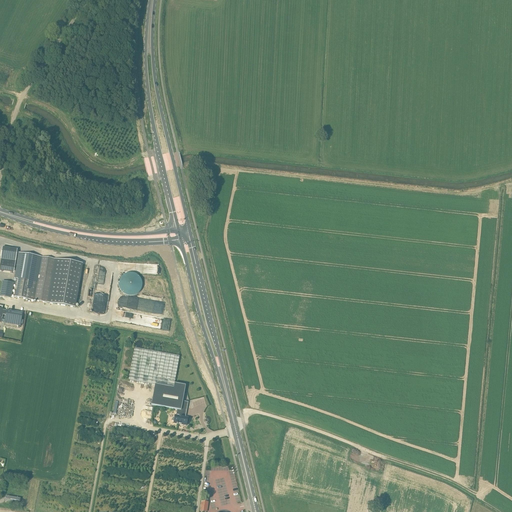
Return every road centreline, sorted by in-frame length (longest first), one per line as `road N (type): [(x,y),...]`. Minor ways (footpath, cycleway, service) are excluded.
road 1 (primary): [(190,232),(154,76),(152,0)]
road 2 (primary): [(151,0),(150,109),(178,229)]
road 3 (unclassified): [(0,179),(17,106),(88,0)]
road 4 (primary): [(234,426),(190,232)]
road 5 (primary): [(180,239),(234,426)]
road 6 (primary): [(27,220),(100,239),(180,239)]
road 7 (primary): [(178,229),(114,234),(27,220)]
